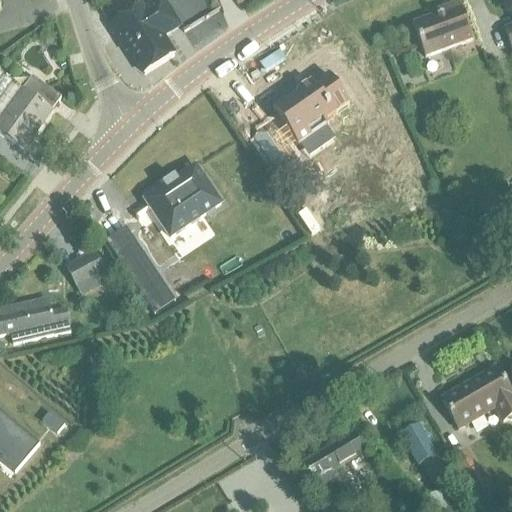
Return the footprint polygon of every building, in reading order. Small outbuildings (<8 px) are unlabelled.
[(139,8),(110,27),(127,54),(130,52),(145,76),(174,57),(162,38),(179,27),(162,0),(142,13),(139,8)] [(461,4),(445,9),(446,13),(413,23),(424,58),(473,43),(461,4)] [(0,130),(26,150),(53,112),(64,99),(33,77),(24,89),(0,71),(0,130)] [(280,107),(273,111),(280,121),(283,125),(296,144),(299,147),(300,147),(309,159),(335,141),(326,128),(329,126),(326,123),(335,117),(337,116),(350,107),(346,101),(338,89),(329,77),(327,79),(322,82),(314,88),(313,86),(312,84),(307,87),(304,90),(296,95),(297,97),(288,104),(287,103),(286,102),(280,107)] [(284,153),(273,160),(291,186),(306,176),(297,162),(292,165),(284,153)] [(196,169),(186,176),(177,182),(175,179),(174,179),(175,181),(175,182),(169,186),(165,189),(164,187),(164,186),(163,187),(165,190),(146,203),(158,222),(170,240),(197,222),(220,206),(206,184),(196,169)] [(306,211),(297,217),(311,237),(320,231),(306,211)] [(175,303),(139,250),(119,264),(155,317),(175,303)] [(105,276),(93,254),(67,269),(78,290),(105,276)] [(54,338),(71,335),(68,323),(69,323),(66,312),(52,316),(50,308),(0,319),(0,338),(10,336),(13,347),(54,338)] [(93,401),(100,369),(83,366),(80,381),(74,380),(71,396),(86,399),(93,401)] [(459,434),(494,414),(502,426),(507,423),(511,424),(511,423),(511,397),(497,371),(441,403),(459,434)] [(0,451),(6,456),(8,458),(6,460),(5,462),(4,462),(5,463),(13,470),(16,472),(15,473),(14,474),(15,475),(26,463),(40,447),(20,431),(0,413),(0,451)] [(49,415),(42,423),(58,436),(65,427),(49,415)] [(415,466),(419,468),(422,466),(435,490),(456,479),(438,444),(432,447),(419,425),(399,436),(415,466)] [(365,456),(353,436),(304,466),(318,492),(337,481),(333,475),(365,456)] [(491,488),(479,469),(477,470),(466,450),(452,457),(474,498),(478,505),(493,496),(489,489),(491,488)] [(458,511),(449,488),(431,495),(437,511),(458,511)] [(322,494),(312,500),(319,511),(323,511),(331,508),(322,494)]
